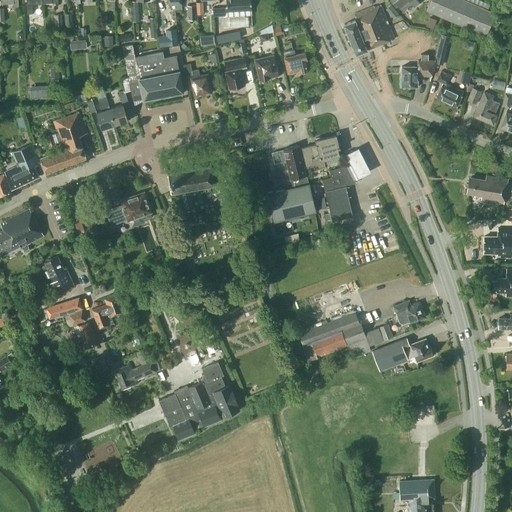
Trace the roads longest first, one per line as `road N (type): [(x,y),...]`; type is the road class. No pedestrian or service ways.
road 1 (primary): [(477,511),(476,406),(465,339),(416,195),(374,116)]
road 2 (residential): [(350,101),(162,142),(34,192)]
road 3 (residential): [(109,367),(34,192)]
road 4 (unclassified): [(374,116),(406,109),(511,152)]
